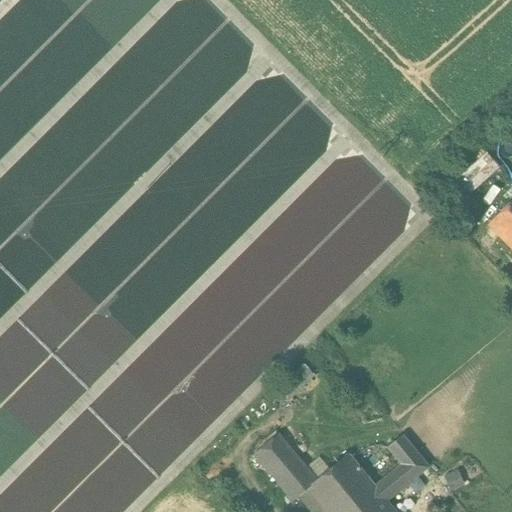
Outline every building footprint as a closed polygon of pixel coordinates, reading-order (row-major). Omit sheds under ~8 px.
[(158,0),(104,0),(104,3),(115,7),(111,11),(108,20),(112,17),(128,33),(154,7),(155,4),(158,0)] [(248,70),(250,48),(203,0),(180,0),(163,17),(160,47),(143,46),(138,41),(137,55),(146,64),(139,70),(138,87),(150,75),(148,95),(171,97),(182,109),(186,105),(198,118),(248,70)] [(511,201),(488,225),(511,249),(511,201)] [(280,390),(291,401),(315,376),(303,365),(280,390)] [(318,480),(278,434),(255,454),(294,500),(297,498),(309,488),(318,480)] [(383,493),(397,509),(438,474),(414,447),(398,461),(407,472),(383,493)] [(361,511),(383,493),(348,453),(318,480),(309,488),(329,511),(361,511)] [(444,477),(448,490),(463,485),(459,472),(444,477)] [(329,511),(309,488),(297,498),(309,511),(329,511)] [(399,511),(397,509),(383,493),(361,511),(399,511)]
